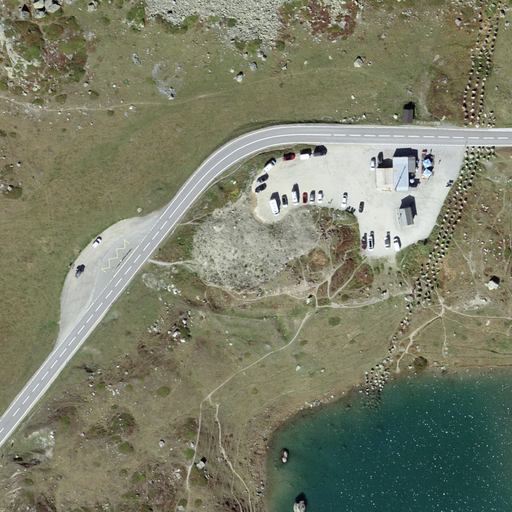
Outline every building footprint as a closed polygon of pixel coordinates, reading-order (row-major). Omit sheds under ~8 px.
[(410,109),(403,109),(403,121),(411,121),(410,109)] [(415,157),(391,157),(392,168),(392,186),(392,187),(415,187),(415,157)] [(392,168),(375,169),(375,186),(392,186),(392,168)] [(406,208),(395,209),(397,223),(408,222),(406,208)] [(46,239),(41,243),(44,250),(50,249),(51,242),(46,239)]
